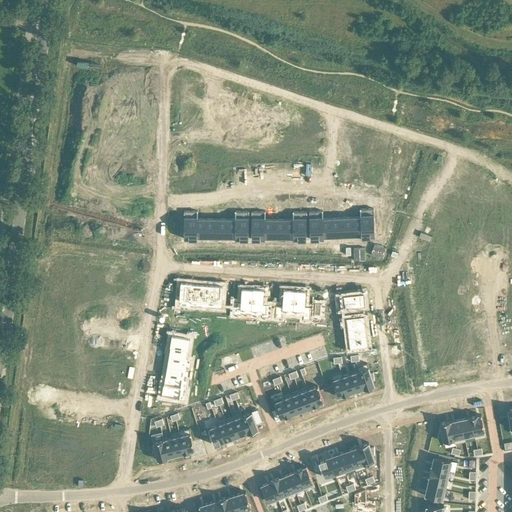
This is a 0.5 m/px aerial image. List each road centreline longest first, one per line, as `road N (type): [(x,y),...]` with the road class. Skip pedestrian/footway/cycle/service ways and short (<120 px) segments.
road 1 (tertiary): [(0,361),(45,24)]
road 2 (residential): [(44,229),(70,35),(171,58)]
road 3 (residential): [(171,58),(454,149)]
road 4 (residential): [(385,407),(225,467),(118,492)]
road 5 (residential): [(3,497),(44,229)]
road 6 (residential): [(118,492),(158,263)]
road 7 (residential): [(158,263),(378,283)]
road 8 (residential): [(158,263),(171,58)]
road 9 (residential): [(378,283),(454,149)]
road 10 (residential): [(511,382),(385,407)]
road 11 (residential): [(378,283),(385,407)]
